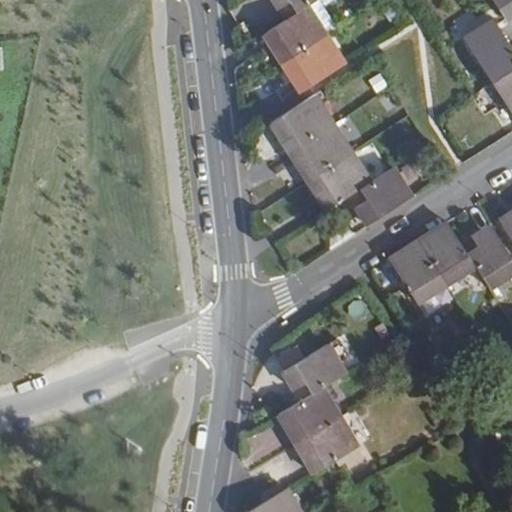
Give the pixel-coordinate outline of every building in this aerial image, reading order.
[(318,0),(270,0),(278,11),(292,2),(297,13),(318,0)] [(511,16),(511,0),(493,0),(506,19),(511,16)] [(297,13),(287,21),(265,35),(283,63),(328,35),(309,6),(297,13)] [(511,72),(511,51),(493,20),(463,36),(494,84),(511,72)] [(283,63),(300,91),(345,62),(328,35),(283,63)] [(511,72),(494,84),(511,111),(511,72)] [(335,124),(316,96),(272,124),(288,151),(335,124)] [(288,151),(306,180),(353,152),(335,124),(288,151)] [(306,180),(326,211),(360,190),(373,182),(353,152),(306,180)] [(355,208),(367,225),(413,196),(395,169),(373,182),(360,190),(367,200),(355,208)] [(511,213),(499,222),(511,241),(511,213)] [(423,247),(393,266),(418,304),(475,267),(489,289),(511,274),(511,260),(490,227),(473,237),(480,249),(469,256),(448,223),(419,241),(423,247)] [(277,416),(312,475),(342,457),(350,469),(366,459),(324,388),(347,375),(329,345),(284,372),(296,391),(308,384),(314,394),(277,416)] [(301,511),(288,489),(249,511),(301,511)]
